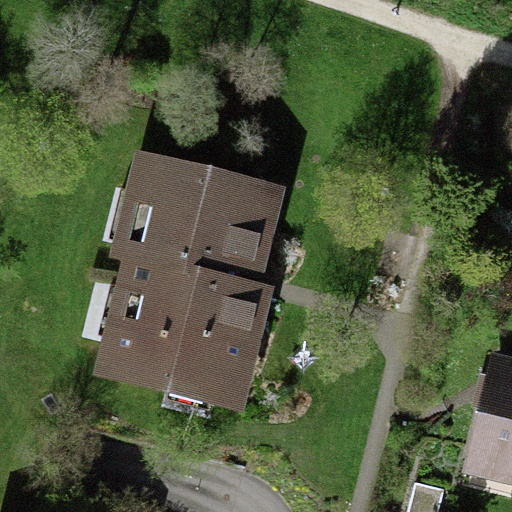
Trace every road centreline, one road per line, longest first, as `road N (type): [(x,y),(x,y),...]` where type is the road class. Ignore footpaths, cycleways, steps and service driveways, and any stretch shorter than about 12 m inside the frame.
road 1 (track): [(464,37),(401,331)]
road 2 (track): [(351,0),(511,53)]
